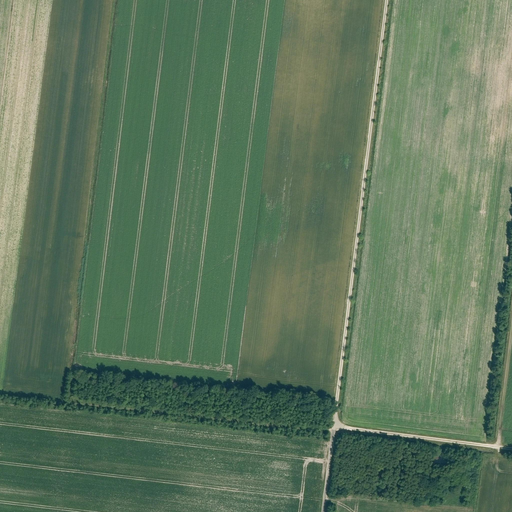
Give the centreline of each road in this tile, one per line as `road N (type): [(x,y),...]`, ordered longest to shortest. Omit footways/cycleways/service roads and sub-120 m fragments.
road 1 (track): [(323,511),(385,0)]
road 2 (track): [(333,426),(511,449)]
road 3 (track): [(511,326),(497,447)]
